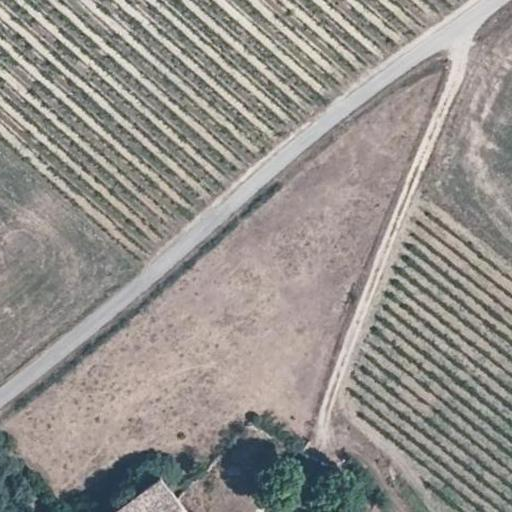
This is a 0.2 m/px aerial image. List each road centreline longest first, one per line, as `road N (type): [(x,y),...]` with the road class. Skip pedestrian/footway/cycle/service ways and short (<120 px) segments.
road 1 (unclassified): [(495,0),(358,99),(0,404)]
road 2 (unclassified): [(497,0),(275,511)]
